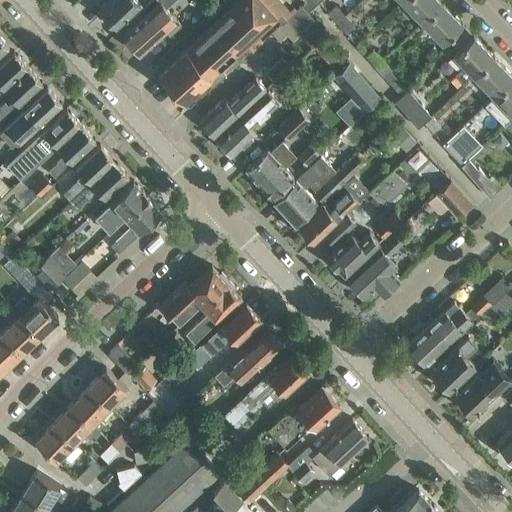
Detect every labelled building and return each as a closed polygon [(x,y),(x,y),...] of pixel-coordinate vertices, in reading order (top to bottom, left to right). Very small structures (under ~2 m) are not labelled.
[(106,0),(99,7),(116,25),(130,12),(134,17),(145,6),(141,2),(138,0),(106,0)] [(123,34),(141,53),(167,29),(170,33),(181,23),(162,3),(165,0),(159,0),(160,0),(123,34)] [(291,0),(222,0),(214,8),(202,20),(180,41),(185,47),(173,59),(158,72),(184,101),(278,14),(291,0)] [(306,0),(301,5),(308,12),(319,2),(321,0),(306,0)] [(404,0),(424,20),(443,1),(441,0),(404,0)] [(443,1),(424,20),(443,41),(463,22),(443,1)] [(287,19),(312,46),(327,32),(308,12),(301,5),(287,19)] [(329,12),(338,23),(345,16),(336,6),(329,12)] [(345,16),(338,23),(347,33),(355,27),(345,16)] [(355,43),(364,52),(383,35),(374,26),(355,43)] [(327,32),(312,46),(308,49),(310,52),(315,48),(328,61),(338,52),(323,36),(327,32)] [(475,73),(476,73),(494,55),(474,33),(455,52),(465,62),(455,73),(465,83),(475,73)] [(0,53),(9,45),(0,34),(0,53)] [(366,55),(376,66),(383,60),(373,49),(366,55)] [(0,83),(4,87),(29,65),(14,50),(0,62),(0,83)] [(476,73),(496,94),(511,78),(511,72),(494,55),(476,73)] [(383,60),(376,66),(385,76),(392,70),(383,60)] [(29,65),(4,87),(14,99),(7,105),(5,102),(0,106),(0,119),(28,94),(43,81),(29,65)] [(201,118),(215,134),(230,120),(268,85),(258,75),(230,101),(225,96),(201,118)] [(511,78),(496,94),(487,102),(508,120),(506,122),(507,123),(511,118),(511,78)] [(23,108),(4,126),(18,142),(48,115),(62,102),(48,86),(33,100),(23,108)] [(217,136),(233,153),(257,130),(252,124),(278,100),(269,89),(217,136)] [(402,95),(395,101),(417,127),(425,121),(431,115),(409,89),(402,95)] [(278,125),(290,137),(310,118),(299,105),(278,125)] [(52,121),(7,162),(21,177),(57,144),(81,122),(67,107),(52,121)] [(425,121),(434,132),(441,126),(432,116),(425,121)] [(81,122),(57,144),(67,155),(60,162),(57,159),(48,168),(55,175),(81,152),(96,138),(81,122)] [(382,128),(367,142),(376,151),(391,137),(382,128)] [(443,142),(442,143),(461,165),(469,159),(468,158),(474,153),(456,131),(455,132),(443,142)] [(246,167),(261,183),(261,184),(272,195),(295,174),(285,164),(295,155),(281,139),(271,148),(269,146),(246,167)] [(65,193),(70,199),(114,158),(101,143),(76,166),(87,177),(80,184),(78,181),(65,193)] [(299,155),(306,162),(318,151),(311,144),(299,155)] [(324,201),(366,162),(357,152),(337,171),(321,154),(274,198),(296,221),(311,208),(318,201),(306,187),(311,182),(311,184),(317,190),(315,191),(324,201)] [(114,158),(70,199),(77,206),(90,195),(87,192),(94,185),(105,197),(129,174),(114,158)] [(469,159),(461,165),(490,196),(502,185),(491,173),(488,177),(478,167),(477,168),(469,159)] [(30,183),(41,194),(53,183),(43,172),(30,183)] [(436,192),(458,215),(473,202),(451,178),(436,192)] [(97,214),(95,215),(109,231),(124,217),(149,195),(134,179),(119,193),(97,214)] [(299,224),(313,240),(358,199),(348,189),(334,202),(336,205),(331,209),(324,201),(299,224)] [(149,195),(124,217),(131,225),(111,243),(119,251),(163,210),(149,195)] [(376,228),(384,236),(403,217),(395,209),(376,228)] [(348,212),(326,233),(334,241),(356,221),(348,212)] [(327,255),(338,268),(339,267),(345,274),(360,260),(379,242),(369,231),(359,240),(352,232),(341,241),(327,255)] [(362,264),(347,277),(363,295),(364,294),(375,284),(383,293),(400,277),(392,269),(391,268),(397,263),(390,255),(389,254),(405,239),(396,231),(362,264)] [(21,311),(19,313),(38,333),(48,323),(49,324),(58,316),(47,304),(56,296),(48,287),(32,270),(10,247),(3,238),(0,240),(0,244),(10,255),(4,261),(37,296),(31,302),(24,294),(14,304),(21,311)] [(58,245),(32,270),(48,287),(74,263),(58,245)] [(186,281),(160,305),(172,318),(179,325),(202,304),(227,280),(212,264),(190,285),(186,281)] [(227,280),(202,304),(208,311),(185,332),(194,342),(218,319),(217,318),(241,295),(227,280)] [(511,285),(493,303),(492,302),(480,314),(488,322),(511,300),(511,285)] [(483,293),(472,304),(479,312),(480,314),(492,302),(483,293)] [(445,309),(408,343),(426,362),(440,348),(462,328),(472,319),(479,312),(473,306),(472,304),(465,311),(454,300),(445,309)] [(247,302),(188,355),(197,365),(211,353),(226,338),(225,337),(229,333),(237,341),(247,331),(262,318),(247,302)] [(19,313),(2,329),(21,350),(30,342),(29,341),(38,333),(19,313)] [(216,374),(223,382),(234,372),(242,379),(258,364),(258,365),(283,342),(269,325),(216,374)] [(2,329),(0,330),(0,364),(2,367),(12,357),(13,358),(21,350),(2,329)] [(440,383),(444,387),(449,388),(450,389),(476,366),(466,355),(475,346),(467,337),(446,355),(432,369),(440,378),(440,383)] [(109,352),(126,371),(136,361),(119,343),(109,352)] [(224,413),(236,425),(263,399),(268,404),(276,396),(278,398),(284,393),(294,383),(309,369),(292,351),(273,369),(272,368),(257,382),(224,413)] [(469,380),(454,394),(462,402),(462,408),(466,412),(471,412),(473,414),(488,400),(498,390),(511,377),(493,358),(469,380)] [(134,374),(146,387),(157,377),(145,364),(134,374)] [(98,376),(89,386),(109,405),(127,386),(106,366),(97,375),(98,376)] [(511,427),(497,441),(511,457),(511,379),(509,383),(511,386),(511,387),(505,393),(511,400),(511,427)] [(268,427),(286,447),(310,425),(314,428),(326,417),(341,404),(323,384),(298,407),(294,404),(286,411),(285,410),(268,427)] [(79,394),(71,403),(98,429),(105,422),(98,415),(109,405),(89,386),(80,395),(79,394)] [(135,417),(143,425),(155,414),(160,408),(152,400),(146,406),(135,417)] [(63,412),(54,421),(74,440),(84,430),(90,437),(98,429),(71,403),(62,411),(63,412)] [(315,451),(310,445),(288,465),(302,480),(314,469),(307,462),(313,456),(329,473),(370,435),(353,417),(315,451)] [(74,440),(54,421),(45,431),(44,430),(35,439),(56,458),(74,440)] [(122,431),(111,442),(119,450),(130,439),(122,431)] [(104,511),(174,511),(221,469),(189,434),(104,511)] [(119,450),(111,442),(100,453),(108,461),(119,450)] [(288,465),(310,445),(308,443),(288,462),(277,450),(237,487),(249,500),(288,465)] [(134,450),(136,462),(155,458),(161,454),(153,446),(134,450)] [(78,476),(86,484),(97,472),(89,464),(78,476)] [(135,464),(117,468),(120,480),(119,482),(125,488),(142,471),(135,464)] [(36,469),(23,489),(47,504),(56,509),(62,499),(53,494),(60,483),(36,469)] [(204,510),(206,511),(232,511),(228,506),(239,496),(243,500),(244,500),(230,485),(224,477),(212,488),(219,496),(204,510)] [(440,511),(419,488),(393,511),(386,511),(377,502),(366,511),(440,511)] [(23,489),(11,510),(14,511),(41,511),(47,504),(23,489)] [(89,495),(83,504),(93,511),(101,511),(105,507),(89,495)] [(285,499),(279,505),(285,511),(291,511),(294,510),(285,499)]
